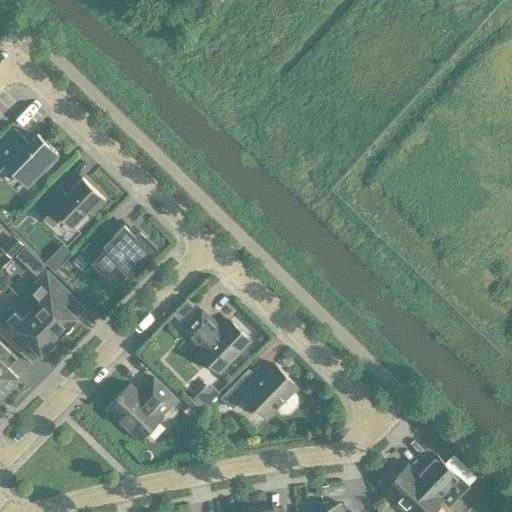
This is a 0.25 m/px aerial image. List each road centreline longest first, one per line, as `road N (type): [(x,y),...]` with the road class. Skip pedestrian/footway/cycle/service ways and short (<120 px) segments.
road 1 (residential): [(53,511),(189,479),(342,455),(383,419),(207,249)]
road 2 (residential): [(0,468),(207,249)]
road 3 (residential): [(0,80),(15,64),(207,249)]
